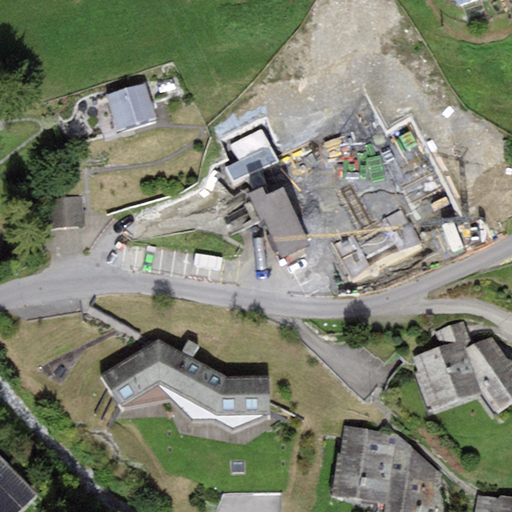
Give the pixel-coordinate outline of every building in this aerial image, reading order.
[(511,0),(477,0),(481,11),(511,0)] [(159,88),(122,99),(135,140),(172,129),(159,88)] [(0,117),(0,146),(8,144),(0,117)] [(271,202),(267,195),(252,202),(264,227),(268,225),(283,257),(308,246),(285,196),(271,202)] [(87,201),(55,204),(59,233),(90,230),(87,201)] [(453,355),(427,364),(452,419),(499,400),(511,414),(511,349),(509,345),(488,353),(475,328),(445,339),(453,355)] [(168,347),(112,382),(137,414),(173,389),(235,423),(285,423),(286,384),(241,385),(168,347)] [(409,437),(356,433),(351,502),(404,505),(404,511),(449,511),(453,470),(407,467),(409,437)] [(32,511),(42,503),(0,461),(0,511),(32,511)] [(511,511),(511,504),(492,502),(490,511),(511,511)]
